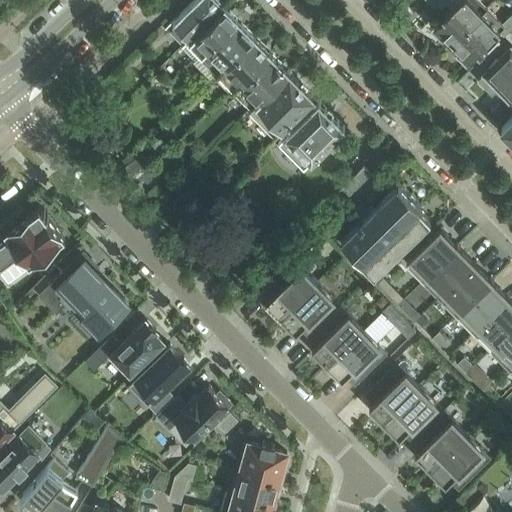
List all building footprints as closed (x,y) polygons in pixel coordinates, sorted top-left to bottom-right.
[(192,0),(172,19),(190,38),(225,4),(220,0),(192,0)] [(434,24),(451,41),(487,6),(481,0),(433,0),(439,6),(445,0),(447,0),(452,4),(445,12),(446,13),(434,24)] [(254,34),(237,16),(225,4),(190,38),(183,45),(194,57),(208,44),(210,46),(201,55),(200,54),(195,60),(210,76),(216,71),(254,34)] [(502,22),(487,6),(451,41),(468,59),(479,47),(480,48),(500,30),(504,34),(511,25),(511,12),(511,14),(502,22)] [(271,51),(254,34),(216,71),(234,89),(238,85),(246,76),(271,51)] [(487,72),(479,79),(492,93),(500,85),(510,96),(511,97),(511,96),(511,46),(486,71),(487,72)] [(246,76),(238,85),(254,101),(255,101),(288,69),(271,51),(246,76)] [(288,69),(255,101),(281,127),(305,105),(314,95),(288,69)] [(286,133),(311,159),(326,144),(331,150),(343,138),(339,133),(346,127),(319,101),(312,108),(286,133)] [(511,115),(504,124),(501,127),(511,138),(511,115)] [(92,138),(103,149),(120,133),(110,122),(92,138)] [(252,156),(254,158),(271,142),(263,135),(250,148),(255,153),(252,156)] [(338,192),(348,202),(375,176),(365,167),(338,192)] [(341,238),(375,272),(431,218),(419,206),(420,205),(398,182),(341,238)] [(34,210),(32,212),(31,210),(29,212),(30,213),(4,232),(9,239),(0,246),(0,269),(1,271),(22,256),(29,266),(65,239),(48,216),(49,215),(48,213),(46,214),(45,211),(46,210),(45,209),(43,210),(39,204),(37,205),(38,207),(36,209),(35,207),(33,208),(34,210)] [(407,260),(424,277),(459,243),(457,241),(456,242),(441,226),(407,260)] [(459,243),(424,277),(440,294),(475,260),(461,246),(461,245),(459,243)] [(266,301),(281,317),(318,280),(294,256),(261,288),(270,297),(266,301)] [(98,272),(96,270),(85,258),(75,268),(72,264),(41,293),(57,309),(67,299),(84,316),(87,319),(98,330),(107,321),(129,300),(114,284),(111,287),(108,284),(109,284),(98,272)] [(440,294),(457,311),(492,277),(491,276),(490,276),(475,260),(440,294)] [(383,277),(378,282),(386,290),(391,285),(383,277)] [(457,311),(474,328),(508,294),(494,280),(495,280),(492,277),(457,311)] [(300,328),(309,336),(342,304),(318,280),(281,317),(296,332),(300,328)] [(397,291),(392,296),(398,302),(403,297),(397,291)] [(382,294),(374,302),(382,310),(390,302),(382,294)] [(474,328),(491,345),(511,324),(511,298),(508,294),(474,328)] [(403,297),(398,302),(405,309),(410,304),(403,297)] [(390,303),(382,310),(388,316),(396,309),(390,303)] [(312,348),(327,364),(364,327),(342,304),(309,336),(317,344),(312,348)] [(402,314),(394,322),(409,337),(415,330),(416,329),(402,314)] [(155,330),(156,329),(146,318),(121,343),(112,333),(94,351),(103,360),(112,352),(130,371),(163,339),(155,330)] [(511,324),(491,345),(508,363),(511,358),(511,324)] [(364,327),(327,364),(342,379),(347,375),(355,384),(388,352),(364,327)] [(432,337),(444,349),(451,341),(440,330),(432,337)] [(157,412),(175,395),(166,386),(190,363),(171,343),(129,383),(148,403),(157,412)] [(458,362),(465,371),(473,363),(465,356),(458,362)] [(369,406),(384,421),(421,385),(398,361),(365,393),(374,402),(369,406)] [(445,362),(439,368),(443,372),(449,367),(445,362)] [(481,370),(473,378),(475,380),(483,388),(489,382),(491,380),(481,370)] [(0,440),(57,384),(45,372),(44,373),(44,374),(9,409),(0,399),(0,440)] [(489,382),(483,388),(488,394),(495,387),(489,382)] [(159,414),(170,426),(177,419),(195,437),(228,405),(229,406),(232,402),(220,390),(218,393),(211,385),(210,386),(210,387),(201,396),(198,394),(187,405),(179,395),(159,414)] [(404,433),(412,441),(444,408),(421,385),(384,421),(399,437),(404,433)] [(501,406),(509,414),(511,411),(511,399),(510,397),(501,406)] [(444,408),(412,441),(420,449),(416,453),(430,468),(467,432),(444,408)] [(218,423),(226,431),(238,419),(231,411),(218,423)] [(94,484),(123,436),(108,422),(77,474),(94,484)] [(501,429),(511,440),(511,425),(508,422),(501,429)] [(47,442),(29,423),(0,452),(0,480),(4,484),(19,470),(26,476),(51,446),(47,442)] [(467,432),(430,468),(446,484),(450,480),(459,488),(491,456),(467,432)] [(262,444),(244,439),(236,468),(280,479),(282,470),(285,471),(288,459),(286,458),(287,451),(274,448),(275,444),(263,440),(262,444)] [(35,510),(38,507),(41,504),(44,506),(42,510),(41,509),(39,511),(63,511),(78,487),(62,478),(69,469),(54,456),(20,497),(25,501),(24,502),(28,506),(29,505),(35,510)] [(189,462),(176,474),(187,477),(192,478),(196,464),(189,462)] [(236,468),(231,487),(231,488),(274,500),(274,499),(277,491),(279,491),(283,479),(280,479),(236,468)] [(187,477),(176,474),(169,498),(181,501),(187,477)] [(231,488),(231,487),(226,486),(219,511),(221,511),(274,511),(278,500),(274,499),(274,500),(231,488)] [(460,494),(457,498),(463,504),(466,500),(460,494)] [(96,506),(84,501),(78,511),(126,511),(127,511),(98,501),(96,506)] [(192,511),(195,505),(184,502),(181,511),(192,511)]
